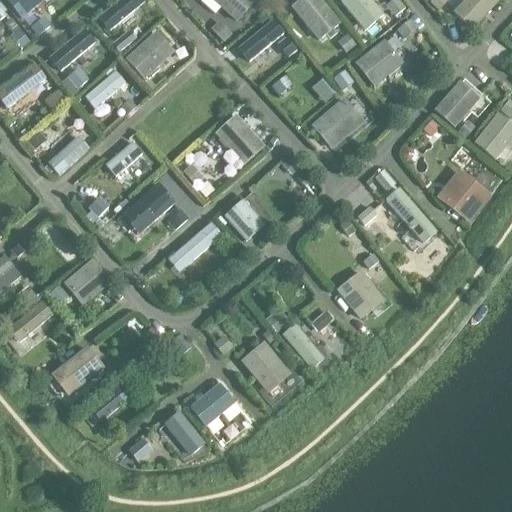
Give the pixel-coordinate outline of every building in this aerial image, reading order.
[(4,0),(4,1),(22,22),(48,0),(4,0)] [(143,5),(139,0),(123,0),(98,20),(109,33),(143,5)] [(209,0),(237,25),(256,3),(253,0),(209,0)] [(303,0),(291,10),(318,44),(340,26),(319,0),(303,0)] [(365,33),(384,18),(368,0),(346,0),(341,4),(365,33)] [(396,0),(395,0),(387,7),(396,18),(405,10),(396,0)] [(442,0),(434,0),(431,4),(439,11),(446,4),(442,0)] [(475,33),(503,2),(501,0),(468,0),(455,15),(475,33)] [(44,19),(30,31),(37,39),(51,28),(44,19)] [(412,21),(397,32),(404,42),(419,30),(412,21)] [(273,23),(237,52),(248,66),(284,37),(273,23)] [(211,32),(223,45),(232,38),(232,37),(219,24),(211,32)] [(30,43),(19,28),(10,35),(22,50),(30,43)] [(50,61),(60,73),(95,45),(84,32),(50,61)] [(131,43),(124,36),(112,45),(119,53),(131,43)] [(155,37),(127,63),(143,81),(158,67),(157,65),(163,60),(165,60),(171,54),(171,52),(166,47),(164,46),(155,37)] [(287,57),(297,50),(288,37),(278,45),(287,57)] [(348,37),(338,44),(347,54),(356,48),(348,37)] [(374,90),(404,66),(385,42),(355,66),(374,90)] [(44,79),(32,65),(0,90),(0,102),(4,107),(44,79)] [(88,83),(78,71),(67,80),(77,92),(88,83)] [(345,73),(333,82),(342,94),(354,85),(345,73)] [(291,87),(285,79),(271,89),(277,97),(291,87)] [(433,116),(453,133),(482,101),(462,85),(433,116)] [(57,93),(43,103),(50,112),(64,102),(57,93)] [(332,152),(364,124),(344,101),(312,129),(332,152)] [(129,102),(121,109),(127,117),(136,109),(129,102)] [(511,122),(511,120),(511,105),(509,103),(500,113),(511,122)] [(245,166),(266,148),(237,115),(216,134),(245,166)] [(511,152),(511,126),(498,116),(474,146),(495,164),(507,149),(511,152)] [(431,140),(440,130),(432,122),(423,132),(431,140)] [(465,141),(475,130),(467,124),(457,135),(465,141)] [(39,134),(25,145),(32,153),(46,142),(39,134)] [(87,149),(74,136),(46,163),(58,175),(87,149)] [(401,154),(402,159),(406,162),(411,162),(413,158),(413,153),(409,150),(404,151),(401,154)] [(301,170),(291,159),(282,167),(292,178),(301,170)] [(192,167),(182,175),(195,188),(203,181),(192,167)] [(385,173),(376,181),(387,195),(396,186),(385,173)] [(467,219),(487,196),(463,176),(443,200),(467,219)] [(198,190),(206,199),(214,192),(207,183),(198,190)] [(158,186),(133,208),(150,228),(175,206),(158,186)] [(424,246),(438,234),(400,189),(386,201),(424,246)] [(247,243),(266,226),(243,201),(224,217),(247,243)] [(101,202),(90,213),(98,221),(109,209),(101,202)] [(364,229),(377,217),(369,209),(357,221),(364,229)] [(179,210),(165,222),(173,231),(187,219),(179,210)] [(348,239),(355,233),(347,222),(340,228),(348,239)] [(211,226),(174,257),(185,269),(221,238),(211,226)] [(21,245),(10,253),(16,261),(26,252),(21,245)] [(373,257),(363,265),(368,272),(378,264),(373,257)] [(82,309),(111,284),(92,260),(62,285),(82,309)] [(230,263),(220,272),(227,280),(237,272),(230,263)] [(360,321),(385,302),(362,273),(337,292),(360,321)] [(27,289),(15,299),(24,311),(37,301),(27,289)] [(58,289),(47,298),(56,309),(68,300),(58,289)] [(279,313),(266,323),(277,336),(289,326),(279,313)] [(334,323),(327,314),(311,327),(318,336),(334,323)] [(323,360),(294,326),(280,336),(310,371),(323,360)] [(151,331),(140,340),(150,351),(161,344),(151,331)] [(65,349),(73,343),(65,333),(57,340),(65,349)] [(269,333),(262,338),(270,347),(276,342),(269,333)] [(180,338),(171,346),(181,358),(191,350),(180,338)] [(223,340),(214,348),(222,357),(231,349),(223,340)] [(265,343),(241,363),(255,381),(259,378),(271,393),(279,386),(288,379),(275,364),(279,361),(265,343)] [(68,399),(104,370),(87,347),(50,377),(68,399)] [(205,429),(235,405),(219,385),(189,409),(205,429)] [(132,398),(121,386),(91,410),(102,422),(132,398)] [(194,401),(191,398),(184,402),(187,406),(194,401)] [(176,415),(164,425),(166,428),(190,458),(202,448),(179,418),(176,415)] [(143,442),(142,441),(128,453),(138,465),(152,453),(152,452),(143,442)]
